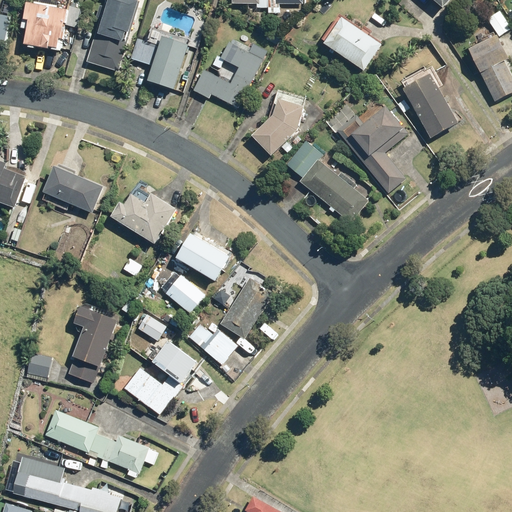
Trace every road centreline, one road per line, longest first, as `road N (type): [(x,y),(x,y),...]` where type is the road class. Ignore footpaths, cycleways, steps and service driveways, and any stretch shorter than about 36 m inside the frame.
road 1 (residential): [(0,90),(82,107),(168,141),(247,192),(356,295)]
road 2 (residential): [(181,511),(214,458),(356,295)]
road 3 (residential): [(356,295),(511,167)]
